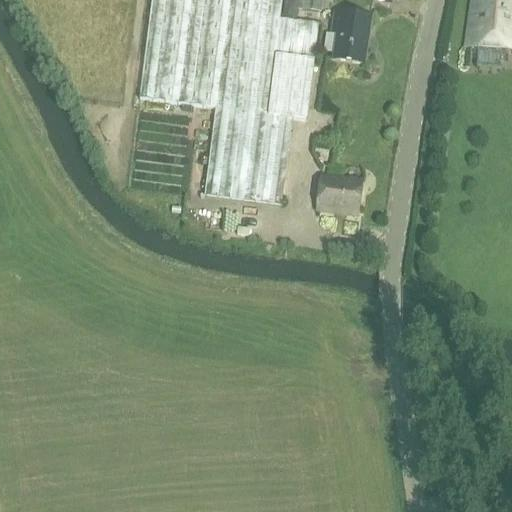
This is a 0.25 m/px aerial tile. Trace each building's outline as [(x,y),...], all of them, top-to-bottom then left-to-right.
[(289,144),(292,120),(307,122),(318,27),(295,23),(297,11),(320,15),(321,0),(285,0),(282,21),(279,21),(281,0),(151,0),(139,101),(218,111),(207,199),(247,204),(280,209),(289,144)] [(511,0),(471,0),(465,49),(511,52),(511,0)] [(63,18),(100,23),(101,11),(64,7),(63,18)] [(333,62),(363,66),(370,20),(335,14),(332,35),(337,35),(333,62)] [(118,124),(118,103),(85,104),(86,125),(118,124)] [(322,161),(328,134),(310,130),(304,158),(322,161)] [(316,212),(357,218),(361,183),(320,178),(316,212)] [(212,222),(214,211),(181,203),(178,213),(212,222)]
